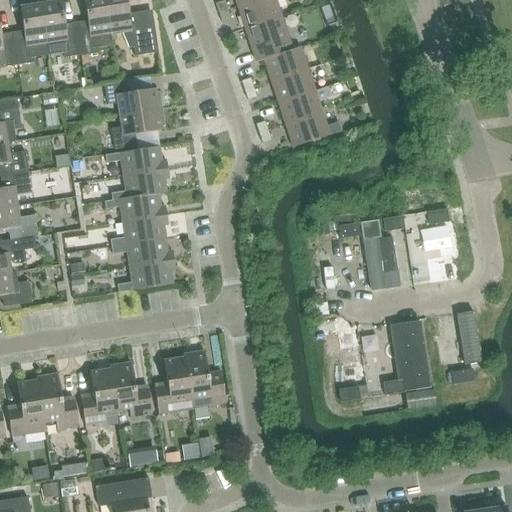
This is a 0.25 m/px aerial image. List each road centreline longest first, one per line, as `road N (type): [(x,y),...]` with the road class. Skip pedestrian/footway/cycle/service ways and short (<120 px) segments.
road 1 (residential): [(236,313),(222,214),(248,155),(194,0)]
road 2 (residential): [(346,318),(470,297),(490,286),(497,266),(480,166)]
road 3 (residential): [(511,461),(296,504),(263,484)]
road 4 (residential): [(0,353),(236,313)]
road 5 (residential): [(480,166),(423,0)]
road 6 (residential): [(263,484),(236,313)]
